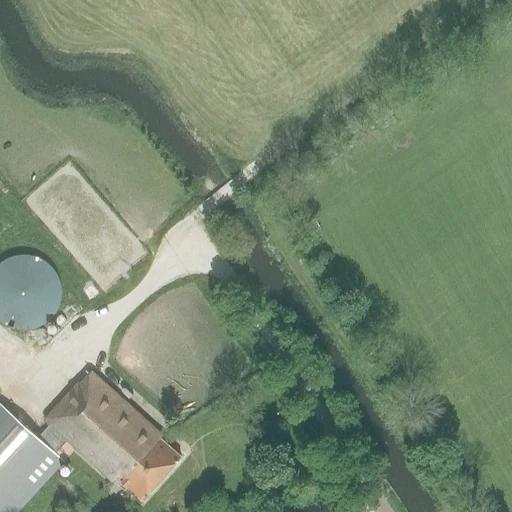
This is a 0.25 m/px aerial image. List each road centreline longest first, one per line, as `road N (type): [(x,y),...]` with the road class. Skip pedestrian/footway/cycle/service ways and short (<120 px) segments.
road 1 (track): [(202,260),(192,225),(199,214),(475,0)]
road 2 (track): [(453,511),(241,180)]
